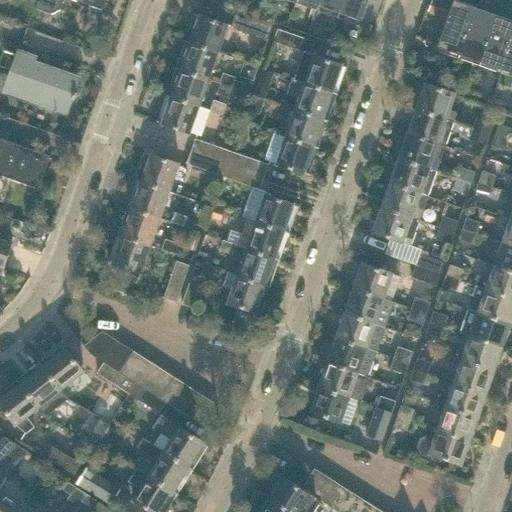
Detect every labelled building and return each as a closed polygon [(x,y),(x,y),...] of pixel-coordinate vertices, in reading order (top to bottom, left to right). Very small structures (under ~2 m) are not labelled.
[(34,0),(61,9),(63,0),(90,0),(105,5),(106,0),(34,0)] [(320,0),(319,5),(340,13),(344,0),(320,0)] [(344,0),(340,13),(362,20),(369,0),(344,0)] [(454,0),(453,2),(446,0),(431,0),(428,11),(448,18),(438,47),(460,54),(476,7),(454,0)] [(476,7),(460,54),(481,62),(498,15),(476,7)] [(200,15),(194,13),(194,14),(195,14),(190,28),(195,30),(191,41),(190,42),(218,52),(227,24),(200,15)] [(268,39),(272,27),(236,14),(231,26),(268,39)] [(511,19),(498,15),(481,62),(503,69),(511,42),(511,19)] [(311,54),(315,42),(278,29),(274,41),(311,54)] [(190,42),(191,41),(185,39),(185,41),(186,41),(181,55),(185,57),(181,68),(181,69),(209,79),(218,52),(190,42)] [(511,42),(503,69),(511,72),(511,42)] [(75,98),(77,92),(75,91),(79,82),(51,72),(53,67),(35,61),(37,56),(19,50),(4,91),(67,114),(73,97),(75,98)] [(342,65),(342,64),(314,55),(305,82),(332,92),(338,94),(338,93),(337,93),(342,78),(338,77),(341,66),(347,68),(347,67),(342,65)] [(181,69),(181,68),(176,66),(176,67),(175,68),(176,68),(171,82),(176,84),(172,95),(172,96),(199,105),(209,79),(181,69)] [(263,98),(272,71),(263,67),(253,94),(263,98)] [(220,82),(232,87),(236,77),(223,72),(220,82)] [(332,92),(305,82),(293,78),(288,91),(300,95),(295,109),(323,119),(328,121),(329,120),(328,120),(333,105),(328,104),(332,92)] [(450,110),(456,93),(425,83),(425,84),(416,108),(454,121),(458,112),(450,110)] [(172,96),(172,95),(166,93),(166,94),(167,95),(162,109),(167,111),(163,122),(157,120),(157,121),(162,123),(190,133),(199,105),(172,96)] [(210,109),(223,114),(226,104),(214,99),(210,109)] [(281,116),(284,105),(272,101),(268,111),(281,116)] [(446,146),(454,121),(416,108),(408,133),(446,146)] [(323,119),(295,109),(286,136),(314,145),(314,146),(319,148),(320,147),(318,146),(323,132),(319,131),(323,119)] [(474,128),(489,133),(493,122),(478,117),(474,128)] [(495,134),(509,139),(511,129),(511,128),(499,124),(495,134)] [(485,144),(489,133),(474,128),(470,139),(485,144)] [(437,171),(446,146),(408,133),(399,158),(437,171)] [(505,149),(509,139),(495,134),(491,144),(505,149)] [(314,146),(314,145),(286,136),(276,164),(304,173),(310,175),(310,173),(309,173),(314,159),(310,158),(314,146)] [(228,163),(232,151),(195,138),(191,151),(228,163)] [(52,159),(52,157),(0,139),(0,175),(1,173),(42,187),(42,186),(39,184),(48,157),(52,159)] [(224,176),(228,163),(191,151),(187,163),(224,176)] [(264,176),(269,164),(232,151),(228,163),(264,176)] [(152,153),(151,154),(146,152),(146,153),(147,153),(142,167),(146,169),(142,180),(142,181),(170,191),(179,163),(152,153)] [(429,195),(437,171),(399,158),(391,182),(429,195)] [(260,189),(264,176),(228,163),(224,176),(260,189)] [(457,178),(472,183),(476,172),(461,166),(457,178)] [(479,181),(493,185),(496,175),(482,170),(479,181)] [(142,181),(142,180),(137,178),(136,180),(137,180),(132,194),(137,196),(133,207),(133,208),(160,218),(170,191),(142,181)] [(468,194),(472,183),(457,178),(453,189),(468,194)] [(489,196),(493,185),(479,181),(475,191),(489,196)] [(420,220),(429,195),(391,182),(382,207),(420,220)] [(299,206),(294,204),(294,203),(266,194),(262,205),(249,201),(244,217),(247,218),(284,231),(289,233),(290,232),(289,232),(294,217),(289,216),(293,205),(299,207),(299,206)] [(133,208),(133,207),(127,205),(127,207),(128,207),(123,221),(127,223),(123,234),(123,235),(151,245),(160,218),(133,208)] [(224,220),(227,212),(224,212),(225,210),(213,206),(210,216),(221,220),(221,218),(224,220)] [(411,245),(420,220),(382,207),(374,231),(373,231),(373,232),(411,245)] [(184,226),(188,216),(175,211),(171,222),(184,226)] [(439,227),(455,232),(458,221),(443,216),(439,227)] [(463,228),(476,232),(480,222),(466,217),(463,228)] [(280,260),(280,259),(279,259),(284,244),(280,243),(284,231),(247,218),(238,245),(247,248),(275,258),(274,258),(280,260)] [(511,244),(511,218),(510,218),(502,241),(511,244)] [(451,243),(455,232),(439,227),(436,238),(451,243)] [(473,243),(476,232),(463,228),(459,238),(473,243)] [(123,235),(123,234),(118,232),(118,233),(118,234),(113,248),(118,250),(114,261),(109,259),(108,260),(114,262),(141,272),(151,245),(123,235)] [(0,266),(4,268),(13,243),(0,238),(0,266)] [(174,253),(178,243),(165,238),(162,248),(174,253)] [(232,255),(236,244),(223,240),(220,250),(232,255)] [(511,271),(511,244),(502,241),(494,265),(511,271)] [(274,258),(275,258),(247,248),(238,275),(265,284),(265,285),(271,287),(271,286),(270,285),(275,271),(271,269),(274,258)] [(416,264),(440,273),(445,260),(420,251),(416,264)] [(177,302),(189,265),(177,261),(164,297),(177,302)] [(401,276),(390,272),(362,262),(362,263),(354,288),(392,301),(401,276)] [(436,285),(440,273),(416,264),(412,277),(436,285)] [(446,274),(460,279),(464,269),(450,264),(446,274)] [(511,297),(511,271),(494,265),(489,278),(480,275),(476,285),(511,297)] [(195,308),(207,271),(195,267),(182,303),(195,308)] [(265,284),(238,275),(228,272),(223,286),(233,289),(228,302),(239,306),(234,321),(250,327),(256,312),(261,313),(262,312),(261,312),(266,298),(261,297),(265,285),(265,284)] [(456,290),(460,279),(446,274),(443,285),(456,290)] [(511,323),(511,319),(511,297),(476,285),(473,294),(482,298),(478,312),(511,323)] [(394,302),(392,301),(354,288),(345,313),(385,327),(394,302)] [(411,308),(426,313),(430,302),(415,297),(411,308)] [(422,324),(426,313),(411,308),(407,319),(422,324)] [(511,323),(478,312),(469,308),(461,332),(470,335),(503,346),(511,323)] [(430,321),(444,326),(447,316),(434,311),(430,321)] [(377,351),(385,327),(345,313),(337,337),(377,351)] [(440,336),(444,326),(430,321),(426,332),(440,336)] [(100,358),(113,337),(103,330),(84,345),(91,353),(100,358)] [(494,370),(503,346),(470,335),(461,358),(494,370)] [(110,365),(124,344),(113,337),(100,358),(104,361),(110,365)] [(368,376),(377,351),(337,337),(328,362),(359,373),(368,376)] [(66,348),(65,348),(62,343),(61,344),(62,345),(50,354),(53,358),(43,365),(40,361),(39,361),(61,388),(84,370),(66,348)] [(120,372),(134,350),(124,344),(110,365),(120,372)] [(394,357),(409,363),(413,351),(398,346),(394,357)] [(130,378),(144,357),(134,350),(120,372),(130,378)] [(141,385),(154,363),(144,357),(130,378),(137,382),(141,385)] [(405,374),(409,363),(394,357),(390,368),(405,374)] [(414,368),(427,373),(431,362),(417,358),(414,368)] [(486,393),(494,370),(461,358),(453,382),(486,393)] [(39,406),(61,388),(39,361),(40,362),(28,372),(31,375),(21,383),(18,378),(17,379),(18,380),(39,406)] [(130,393),(137,382),(130,378),(120,372),(110,365),(104,361),(97,372),(130,393)] [(350,398),(359,373),(328,362),(319,387),(350,398)] [(151,391),(164,370),(154,363),(141,385),(151,391)] [(424,383),(427,373),(414,368),(410,379),(424,383)] [(161,398),(175,377),(164,370),(151,391),(161,398)] [(171,404),(185,383),(175,377),(161,398),(170,404),(171,404)] [(27,416),(39,406),(18,380),(5,389),(8,393),(0,399),(0,404),(16,424),(26,433),(35,426),(27,416)] [(137,382),(130,393),(162,414),(163,414),(170,404),(161,398),(151,391),(141,385),(137,382)] [(478,417),(486,393),(453,382),(445,405),(478,417)] [(182,411),(195,390),(185,383),(171,404),(182,411)] [(341,422),(350,398),(319,387),(311,411),(311,410),(310,411),(341,422)] [(192,417),(205,396),(195,390),(182,411),(192,417)] [(381,395),(377,407),(392,412),(396,401),(381,395)] [(202,424),(216,403),(205,396),(192,417),(202,424)] [(407,430),(415,409),(401,405),(394,425),(407,430)] [(470,440),(478,417),(445,405),(437,429),(470,440)] [(382,441),(392,412),(377,407),(367,435),(382,441)] [(61,425),(67,416),(55,409),(50,418),(61,425)] [(205,442),(163,414),(162,414),(153,427),(172,439),(165,451),(189,467),(194,470),(194,469),(202,456),(198,453),(204,443),(209,447),(210,445),(204,442),(205,442)] [(462,464),(470,440),(437,429),(434,438),(427,436),(421,439),(418,446),(421,453),(429,456),(430,453),(462,464)] [(0,464),(17,444),(5,436),(0,441),(0,464)] [(189,467),(165,451),(155,444),(143,437),(137,446),(148,453),(139,468),(149,475),(174,491),(178,494),(179,493),(178,493),(187,480),(183,477),(189,467)] [(75,475),(82,463),(49,443),(42,454),(75,475)] [(17,444),(0,464),(0,470),(6,476),(28,451),(17,444)] [(302,477),(307,480),(315,468),(310,465),(302,477)] [(112,505),(122,489),(95,473),(86,467),(76,483),(95,494),(112,505)] [(174,491),(149,475),(139,468),(130,481),(141,488),(133,499),(153,511),(166,511),(171,504),(167,501),(174,491)] [(312,494),(325,474),(315,468),(307,480),(302,488),(312,494)] [(307,480),(302,477),(291,469),(285,477),(283,476),(283,477),(283,478),(271,497),(270,496),(269,497),(292,511),(313,511),(322,501),(312,494),(302,488),(307,480)] [(322,501),(335,481),(325,474),(312,494),(322,501)] [(332,507),(345,487),(335,481),(322,501),(332,507)] [(71,485),(72,484),(68,482),(63,489),(70,494),(59,511),(60,511),(75,511),(86,495),(71,485)] [(0,511),(20,511),(26,504),(0,488),(0,487),(0,511)] [(339,511),(342,511),(355,493),(345,487),(332,507),(339,511)] [(356,511),(365,500),(355,493),(342,511),(356,511)] [(90,511),(97,502),(86,495),(75,511),(90,511)] [(292,511),(269,497),(270,498),(261,511),(292,511)] [(378,511),(380,509),(369,503),(363,511),(378,511)]
